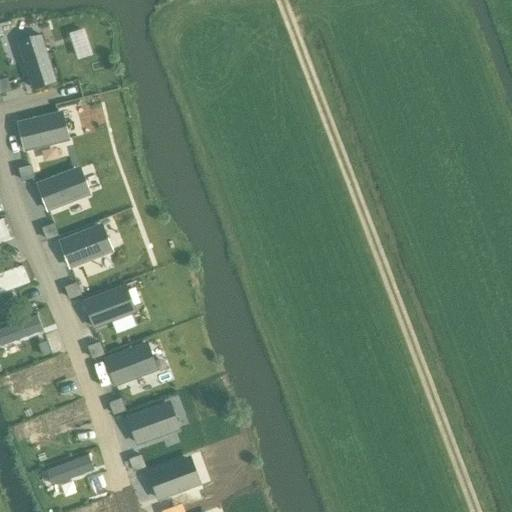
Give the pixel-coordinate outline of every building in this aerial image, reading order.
[(31,41),(20,45),(34,88),(56,80),(42,35),(30,38),(31,41)] [(6,77),(0,78),(0,92),(10,89),(6,77)] [(57,112),(18,121),(25,149),(64,139),(57,112)] [(31,165),(19,168),(22,180),(34,177),(31,165)] [(75,168),(37,183),(47,209),(85,195),(75,168)] [(3,219),(0,219),(0,237),(9,234),(3,219)] [(54,223),(42,228),(47,239),(58,235),(56,228),(54,223)] [(98,225),(60,240),(70,266),(108,252),(98,225)] [(23,265),(0,273),(0,291),(29,281),(23,265)] [(131,282),(137,308),(144,306),(138,280),(131,282)] [(77,282),(65,287),(70,298),(81,294),(77,282)] [(120,286),(83,300),(93,327),(130,312),(120,286)] [(37,315),(0,328),(0,340),(2,345),(43,330),(37,315)] [(99,342),(88,347),(92,358),(104,353),(99,342)] [(143,344),(106,359),(116,385),(153,371),(143,344)] [(54,361),(13,376),(19,391),(60,376),(54,361)] [(121,398),(109,403),(114,414),(125,409),(121,398)] [(165,402),(127,416),(137,443),(175,429),(165,402)] [(71,407),(30,423),(36,438),(77,422),(71,407)] [(88,454),(47,470),(53,485),(94,469),(88,454)] [(194,455),(153,471),(161,490),(202,474),(194,455)] [(137,458),(126,462),(130,474),(142,469),(137,458)] [(109,511),(106,502),(77,511),(109,511)]
